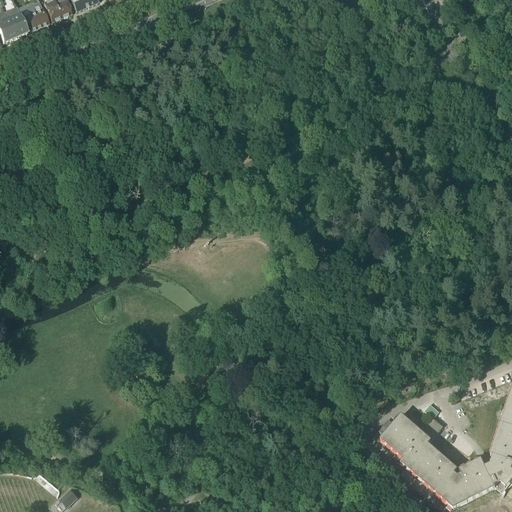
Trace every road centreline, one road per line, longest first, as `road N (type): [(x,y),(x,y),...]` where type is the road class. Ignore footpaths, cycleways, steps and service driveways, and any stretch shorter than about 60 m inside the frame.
road 1 (track): [(459,63),(0,273)]
road 2 (primary): [(0,96),(208,0)]
road 3 (secondary): [(511,151),(421,0)]
road 4 (residential): [(152,0),(0,70)]
